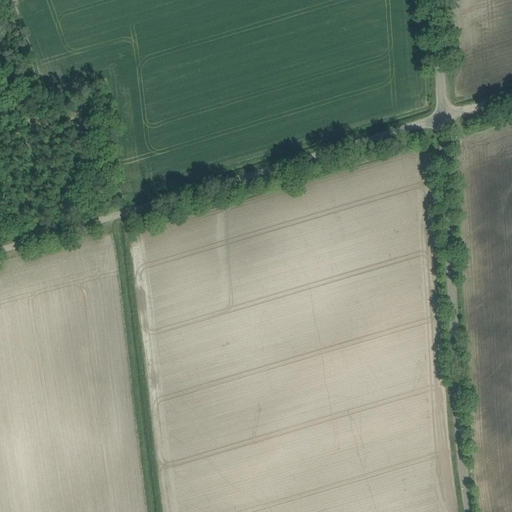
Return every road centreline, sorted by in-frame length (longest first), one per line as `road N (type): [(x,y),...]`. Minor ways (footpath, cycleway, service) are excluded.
road 1 (unclassified): [(0,250),(441,118)]
road 2 (unclassified): [(470,511),(441,118)]
